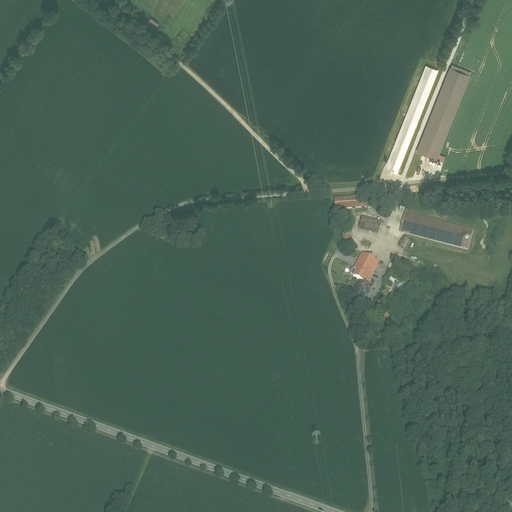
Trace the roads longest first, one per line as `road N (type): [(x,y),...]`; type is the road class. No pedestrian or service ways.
road 1 (unclassified): [(511,169),(175,203),(78,271),(0,384)]
road 2 (tertiary): [(0,388),(339,511)]
road 3 (track): [(100,0),(219,99),(308,190)]
road 4 (track): [(402,180),(474,0)]
